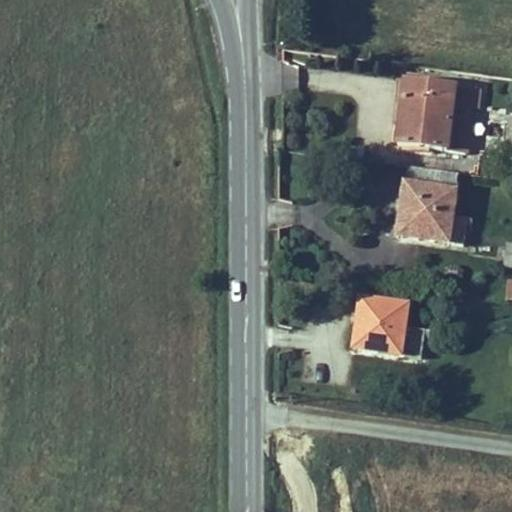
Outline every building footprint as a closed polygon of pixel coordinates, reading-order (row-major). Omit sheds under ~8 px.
[(474,92),(398,82),(389,147),(439,154),(445,107),(465,110),(471,111),(474,92)] [(445,107),(439,154),(459,156),(465,110),(445,107)] [(447,193),(450,171),(402,164),(399,186),(447,193)] [(399,186),(392,233),(464,244),(469,217),(444,213),(447,193),(399,186)] [(511,249),(500,248),(497,266),(511,268),(511,249)] [(403,309),(359,303),(352,350),(413,359),(416,331),(399,329),(403,309)]
